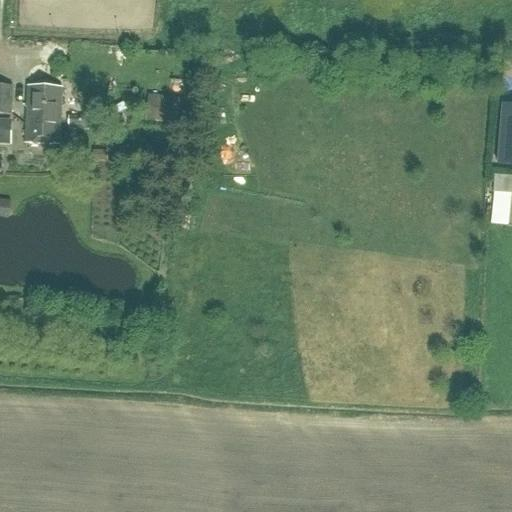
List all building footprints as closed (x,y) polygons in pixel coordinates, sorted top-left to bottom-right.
[(0,85),(0,114),(11,115),(12,85),(0,85)] [(27,127),(61,130),(63,88),(28,87),(27,127)] [(158,96),(154,122),(179,125),(182,100),(158,96)] [(511,170),(511,110),(501,110),(496,170),(511,170)] [(92,117),(81,117),(69,117),(69,131),(92,131),(92,117)] [(0,144),(10,145),(11,125),(0,124),(0,144)] [(61,130),(27,127),(26,145),(60,146),(61,130)] [(495,209),(511,209),(511,174),(496,174),(495,209)] [(173,177),(171,206),(190,207),(192,178),(173,177)] [(134,179),(125,192),(138,200),(146,187),(134,179)] [(11,203),(0,200),(0,218),(8,220),(11,203)]
